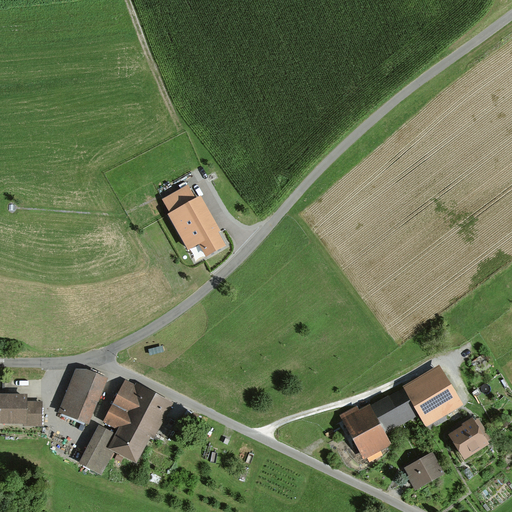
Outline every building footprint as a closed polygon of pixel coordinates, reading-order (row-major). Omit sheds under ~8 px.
[(209,124),(192,132),(207,163),(223,155),(209,124)] [(198,242),(206,256),(222,246),(213,231),(217,229),(201,200),(195,203),(186,188),(166,199),(174,214),(171,215),(189,246),(198,242)] [(75,369),(59,411),(89,423),(108,377),(87,369),(75,369)] [(458,406),(439,369),(344,420),(364,457),(387,444),(380,432),(418,411),(425,424),(458,406)] [(99,424),(79,463),(102,474),(114,451),(137,463),(150,438),(153,440),(173,403),(126,379),(104,421),(118,429),(116,433),(99,424)] [(27,394),(0,394),(0,423),(23,424),(23,426),(42,426),(42,403),(27,403),(27,394)] [(471,422),(452,434),(466,457),(486,444),(471,422)] [(431,456),(406,471),(417,489),(441,474),(431,456)]
